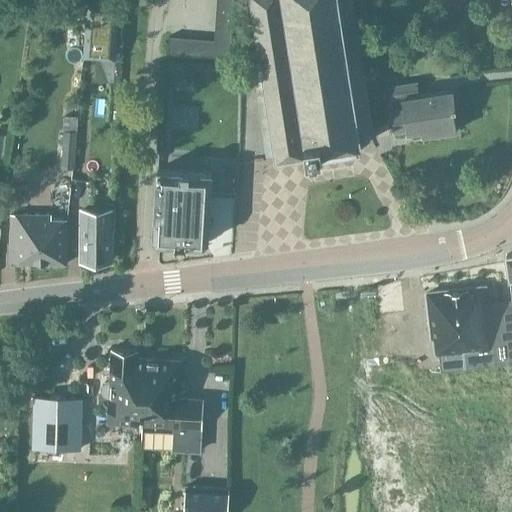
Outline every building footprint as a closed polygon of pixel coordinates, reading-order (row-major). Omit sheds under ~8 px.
[(374,134),(352,0),(252,0),(260,50),(249,52),(253,78),(263,77),(276,157),(361,145),(360,136),(374,134)] [(85,46),(84,57),(99,58),(107,80),(119,81),(121,49),(116,49),(119,4),(88,2),(85,46)] [(51,6),(50,17),(69,18),(74,18),(75,8),(51,6)] [(420,95),(418,83),(393,87),(395,102),(404,100),(406,110),(393,113),(396,133),(409,131),(410,134),(424,131),(425,136),(459,131),(453,90),(420,95)] [(62,167),(74,168),(78,117),(66,116),(62,167)] [(157,169),(153,240),(207,243),(211,172),(157,169)] [(97,260),(110,260),(110,243),(114,244),(114,227),(114,209),(82,209),(82,226),(81,226),(81,260),(86,260),(86,263),(97,263),(97,260)] [(11,263),(67,263),(67,218),(51,218),(51,214),(11,214),(11,263)] [(447,352),(448,368),(511,362),(511,275),(510,276),(510,278),(509,278),(511,298),(490,300),(489,286),(427,292),(431,337),(434,337),(436,353),(447,352)] [(108,421),(142,423),(145,357),(137,357),(137,349),(112,347),(110,379),(105,381),(102,385),(102,390),(105,394),(109,396),(108,421)] [(142,423),(176,424),(202,425),(203,398),(177,397),(179,359),(145,357),(142,423)] [(33,447),(81,448),(82,397),(34,396),(33,447)] [(451,511),(459,432),(394,426),(386,511),(451,511)] [(119,480),(118,502),(132,503),(133,481),(119,480)] [(228,511),(229,488),(185,486),(184,511),(228,511)]
